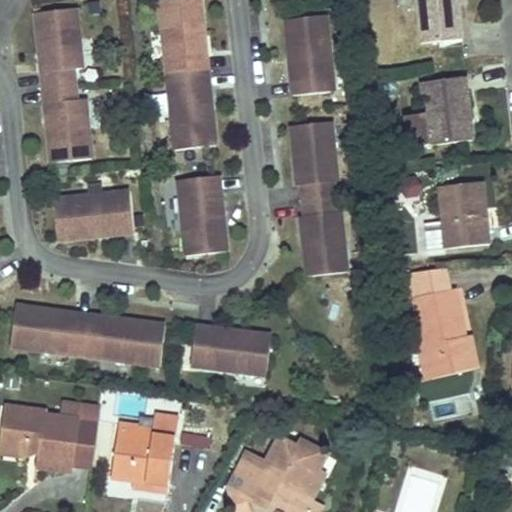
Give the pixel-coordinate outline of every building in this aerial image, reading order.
[(76,0),(35,0),(39,37),(44,36),(46,58),(41,58),(45,92),(49,92),(52,113),(47,114),(50,151),(91,147),(85,87),(81,87),(78,56),(82,55),(76,0)] [(203,20),(200,0),(159,0),(165,47),(168,46),(171,77),(168,77),(174,137),(215,132),(211,95),(206,96),(198,20),(203,20)] [(462,0),(461,0),(426,0),(430,39),(465,36),(462,0)] [(326,13),(285,17),(289,54),(294,54),(298,92),(334,88),(326,13)] [(211,95),(203,20),(198,20),(206,96),(211,95)] [(294,54),(289,54),(293,93),(298,92),(294,54)] [(475,139),(468,74),(426,78),(429,110),(433,144),(475,139)] [(433,144),(429,110),(415,112),(418,145),(433,144)] [(297,123),(292,123),(298,183),(302,182),(305,213),(302,214),(307,273),(347,269),(341,209),(337,210),(334,179),(338,179),(332,119),(297,123)] [(219,162),(187,165),(188,181),(180,182),(186,242),(226,237),(222,200),(217,201),(215,179),(220,179),(219,162)] [(187,165),(178,166),(180,182),(188,181),(187,165)] [(129,179),(113,180),(114,189),(130,188),(129,179)] [(113,180),(54,186),(58,227),(95,223),(95,218),(116,216),(117,221),(133,220),(130,188),(114,189),(113,180)] [(486,243),(479,182),(434,187),(438,222),(441,248),(486,243)] [(441,248),(438,222),(429,223),(432,249),(441,248)] [(463,334),(455,292),(453,292),(448,269),(410,272),(429,377),(469,370),(463,334)] [(53,307),(16,301),(11,342),(160,363),(166,322),(129,317),(128,322),(53,311),(53,307)] [(129,317),(53,307),(53,311),(128,322),(129,317)] [(208,335),(193,332),(189,364),(205,366),(204,370),(263,378),(269,338),(209,330),(208,335)] [(470,333),(463,334),(469,370),(477,369),(470,333)] [(45,412),(1,406),(0,414),(0,443),(24,447),(26,439),(34,440),(30,468),(66,474),(67,470),(73,423),(97,426),(100,406),(62,401),(59,418),(45,416),(45,412)] [(180,435),(183,414),(155,411),(154,422),(135,420),(135,430),(180,435)] [(135,420),(117,416),(109,475),(131,479),(171,486),(180,435),(135,430),(135,420)] [(89,473),(97,426),(73,423),(67,470),(89,473)] [(307,511),(306,509),(319,483),(312,478),(321,458),(296,445),(293,453),(275,442),(263,466),(241,457),(224,490),(231,508),(249,502),(255,511),(307,511)] [(0,454),(23,458),(24,447),(0,443),(0,454)] [(171,486),(131,479),(129,490),(170,497),(171,486)] [(255,511),(249,502),(231,508),(232,511),(255,511)]
